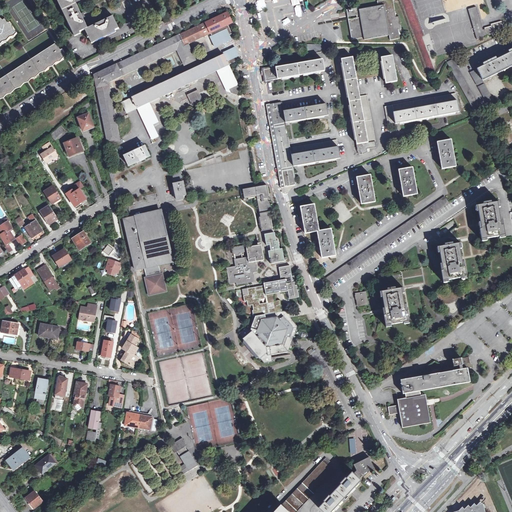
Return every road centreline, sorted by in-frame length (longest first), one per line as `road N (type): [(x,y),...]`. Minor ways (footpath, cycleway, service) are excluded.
road 1 (residential): [(0,124),(86,69),(222,0)]
road 2 (residential): [(316,306),(508,173)]
road 3 (residential): [(0,271),(156,176)]
road 4 (tertiary): [(248,47),(282,203)]
road 5 (residential): [(156,381),(0,354)]
road 6 (tertiary): [(316,306),(378,429)]
road 7 (residential): [(385,160),(424,150),(444,191),(405,218)]
